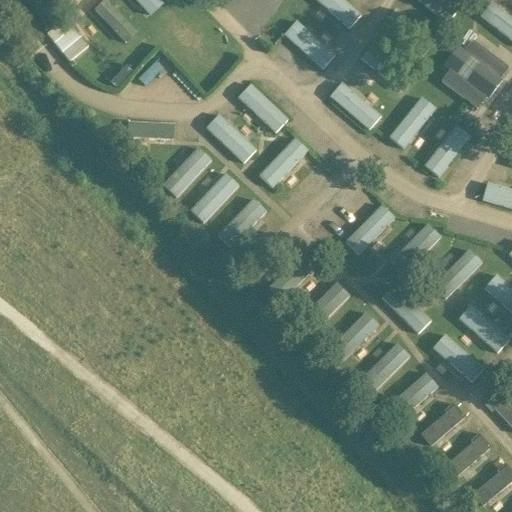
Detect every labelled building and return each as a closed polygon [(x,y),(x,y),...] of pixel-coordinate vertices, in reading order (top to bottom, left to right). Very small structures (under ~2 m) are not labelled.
[(72,3),(69,0),(53,0),(64,11),(72,3)] [(313,0),(346,29),(359,15),(342,0),(313,0)] [(414,0),(443,26),(456,11),(442,0),(414,0)] [(511,43),(511,19),(490,2),(478,17),(511,43)] [(419,58),(432,43),(393,9),(381,23),(419,58)] [(320,69),(333,54),(294,20),(282,34),(320,69)] [(510,70),(471,40),(461,53),(457,49),(444,66),(450,70),(440,83),(478,112),(487,100),(488,101),(502,83),(501,82),(510,70)] [(397,94),(410,79),(371,45),(358,59),(397,94)] [(366,131),(379,117),(340,82),(327,97),(366,131)] [(248,85),(235,98),(273,134),(286,120),(248,85)] [(434,109),(419,97),(387,138),(402,150),(434,109)] [(216,115),(204,129),(242,165),(255,151),(216,115)] [(172,124),(125,122),(125,139),(171,141),(172,124)] [(468,138),(453,126),(421,166),(436,178),(468,138)] [(306,152),(292,138),(257,176),(270,189),(306,152)] [(209,161),(195,148),(161,186),(175,199),(209,161)] [(236,186),(223,174),(188,211),(201,224),(236,186)] [(511,210),(511,190),(485,183),(480,202),(511,210)] [(264,212),(250,199),(215,237),(229,250),(264,212)] [(393,219),(380,206),(343,242),(357,256),(393,219)] [(440,238),(427,224),(390,260),(403,274),(440,238)] [(481,264),(468,250),(431,286),(444,300),(481,264)] [(316,266),(302,252),(266,289),(280,302),(316,266)] [(511,316),(511,290),(495,275),(482,289),(511,316)] [(348,297),(334,283),(298,319),(312,333),(348,297)] [(416,335),(429,321),(392,285),(379,299),(416,335)] [(495,355),(508,341),(470,306),(457,320),(495,355)] [(377,326),(364,313),(328,349),(341,363),(377,326)] [(469,384),(482,369),(444,335),(431,349),(469,384)] [(408,357),(394,344),(358,380),(372,394),(408,357)] [(436,388),(423,374),(386,407),(398,421),(436,388)] [(494,411),(511,430),(511,408),(497,392),(483,405),(491,413),(494,411)] [(445,413),(418,436),(428,448),(464,418),(451,403),(442,410),(445,413)] [(470,444),(443,467),(453,479),(489,449),(476,434),(468,441),(470,444)] [(497,474),(469,497),(479,509),(511,482),(511,475),(503,464),(495,471),(497,474)]
